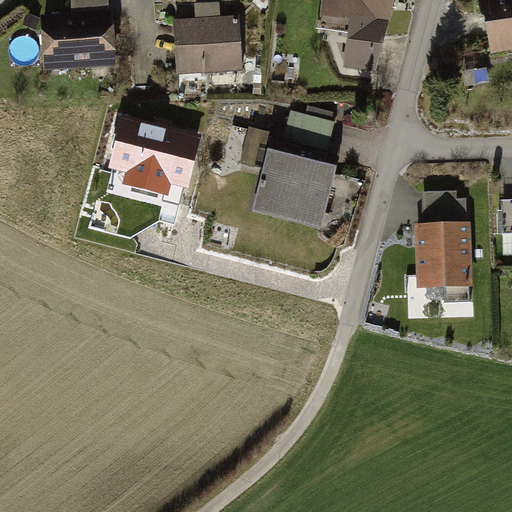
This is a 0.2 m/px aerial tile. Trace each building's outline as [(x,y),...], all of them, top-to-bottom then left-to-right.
[(71,0),(72,18),(111,15),(109,0),(71,0)] [(388,0),(321,0),(318,23),(350,28),(343,74),(376,79),(388,0)] [(511,0),(499,0),(480,3),(490,60),(511,55),(511,0)] [(72,18),(38,20),(42,74),(114,69),(111,15),(72,18)] [(239,19),(171,24),(176,80),(209,77),(243,74),(239,19)] [(264,170),(252,213),(318,230),(337,159),(327,156),(335,125),(331,124),(333,115),(306,108),(304,118),(290,114),(282,145),(271,143),(264,170)] [(163,201),(182,206),(199,140),(126,122),(114,166),(130,170),(128,179),(167,189),(163,201)] [(272,138),(249,132),(240,164),(264,170),(271,143),(272,138)] [(351,200),(355,176),(337,173),(333,197),(351,200)] [(466,194),(423,196),(424,229),(467,227),(466,194)] [(511,238),(511,203),(500,204),(501,239),(511,238)] [(424,229),(415,229),(417,292),(469,290),(467,227),(424,229)]
